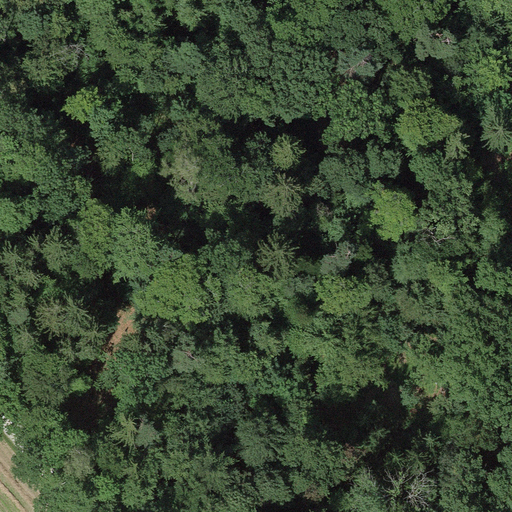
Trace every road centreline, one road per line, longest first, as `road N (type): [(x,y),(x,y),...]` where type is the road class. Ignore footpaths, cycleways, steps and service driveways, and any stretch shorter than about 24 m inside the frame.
road 1 (track): [(511,443),(333,511)]
road 2 (track): [(78,511),(0,418)]
